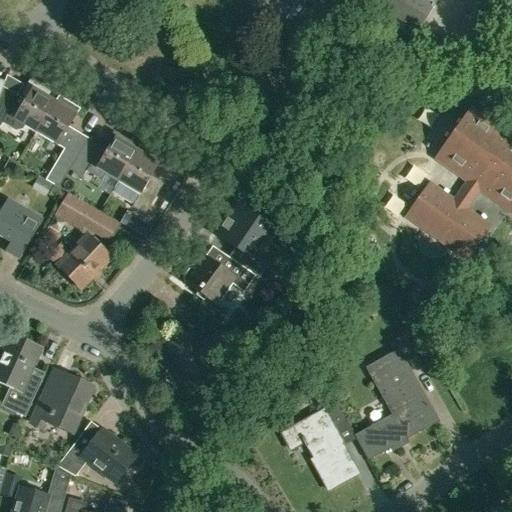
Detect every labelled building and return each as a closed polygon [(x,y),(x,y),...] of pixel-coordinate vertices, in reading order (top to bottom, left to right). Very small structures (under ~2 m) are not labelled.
[(341,11),(333,7),(336,0),(349,0),(414,39),(437,0),(257,0),(255,3),(274,14),(263,32),(311,61),(341,11)] [(484,58),(472,58),(472,80),(484,80),(484,58)] [(54,102),(47,97),(49,93),(30,81),(22,95),(27,98),(20,110),(13,106),(14,104),(0,95),(0,128),(3,124),(15,131),(22,129),(24,126),(35,133),(54,102)] [(64,134),(76,115),(54,102),(35,133),(64,150),(45,180),(58,188),(69,170),(84,145),(64,134)] [(511,137),(472,109),(435,160),(468,184),(454,203),(430,185),(407,217),(467,260),(490,228),(466,211),(479,192),(511,214),(511,137)] [(105,175),(118,182),(136,151),(132,149),(135,145),(113,132),(103,150),(106,152),(103,157),(97,153),(86,171),(101,181),(105,175)] [(84,145),(69,170),(82,178),(86,171),(97,153),(84,145)] [(136,151),(118,182),(139,195),(132,207),(145,215),(159,191),(147,183),(158,164),(136,151)] [(118,224),(68,194),(58,211),(108,241),(118,224)] [(0,237),(10,243),(5,252),(19,260),(42,220),(7,199),(0,211),(0,237)] [(228,258),(243,268),(255,276),(259,279),(266,269),(271,273),(274,269),(281,259),(281,258),(283,254),(271,246),(267,243),(275,232),(238,208),(229,221),(226,219),(226,220),(229,222),(224,229),(221,227),(220,228),(223,230),(218,237),(235,248),(228,258)] [(269,222),(276,227),(281,219),(274,215),(269,222)] [(141,220),(134,232),(145,239),(152,226),(141,220)] [(61,245),(49,258),(57,267),(80,289),(109,259),(106,256),(109,252),(101,244),(98,248),(90,241),(86,237),(70,254),(61,245)] [(255,276),(243,268),(228,258),(224,256),(216,267),(204,258),(195,270),(193,269),(189,270),(186,273),(183,278),(183,282),(215,306),(231,284),(243,293),(245,291),(255,276)] [(255,276),(245,291),(251,295),(261,281),(259,279),(255,276)] [(370,301),(379,307),(389,292),(380,286),(370,301)] [(411,294),(407,300),(421,309),(430,295),(416,286),(411,294)] [(187,336),(162,353),(185,388),(214,369),(213,368),(231,356),(217,335),(196,349),(187,336)] [(393,416),(354,437),(367,460),(437,421),(405,363),(415,358),(403,335),(392,341),(398,352),(367,369),(393,416)] [(9,338),(0,358),(0,380),(10,385),(0,407),(25,418),(40,385),(27,378),(39,352),(9,338)] [(54,372),(44,395),(31,424),(44,430),(48,420),(72,431),(91,389),(54,372)] [(345,421),(330,394),(316,402),(322,412),(281,434),(290,450),(303,443),(305,447),(307,447),(314,460),(311,461),(328,491),(357,475),(341,446),(343,445),(333,428),(345,421)] [(115,483),(135,456),(91,423),(57,467),(71,475),(73,477),(86,461),(115,483)] [(22,427),(14,424),(13,424),(9,436),(14,438),(17,439),(22,427)] [(0,456),(4,457),(9,458),(12,447),(12,446),(1,443),(0,446),(0,456)] [(60,511),(71,475),(57,467),(56,466),(46,498),(19,490),(23,477),(5,472),(0,489),(0,495),(16,500),(12,511),(43,511),(44,510),(51,511),(60,511)] [(69,499),(64,511),(125,511),(110,507),(107,506),(105,511),(86,511),(89,505),(69,499)] [(112,500),(110,507),(125,511),(128,504),(112,500)]
